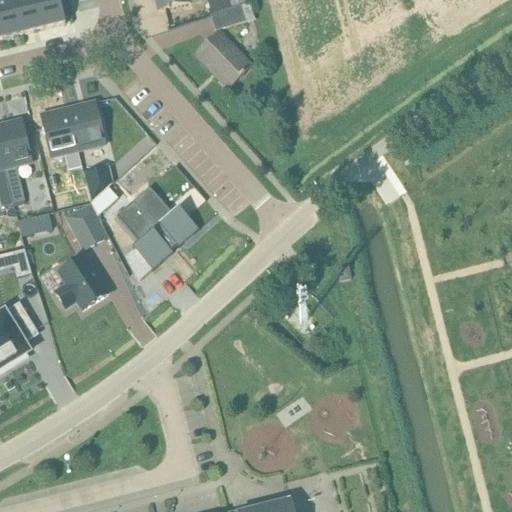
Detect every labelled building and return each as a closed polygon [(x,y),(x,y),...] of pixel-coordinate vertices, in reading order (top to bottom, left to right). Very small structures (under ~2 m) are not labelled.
[(13,0),(10,0),(0,2),(0,29),(3,42),(23,37),(13,0)] [(37,0),(13,0),(23,37),(45,32),(37,0)] [(59,0),(37,0),(45,32),(66,27),(59,0)] [(155,0),(158,12),(190,4),(189,0),(155,0)] [(246,0),(229,0),(232,9),(243,6),(248,4),(246,0)] [(216,32),(248,23),(243,6),(232,9),(212,17),(216,32)] [(252,67),(220,34),(197,57),(228,90),(252,67)] [(78,153),(86,152),(105,147),(95,105),(68,111),(78,153)] [(41,118),(51,160),(78,153),(68,111),(41,118)] [(7,126),(0,127),(0,152),(5,171),(13,207),(14,209),(25,206),(16,169),(31,165),(26,142),(21,123),(11,125),(7,126)] [(0,202),(2,210),(13,207),(5,171),(0,152),(0,202)] [(140,166),(113,190),(123,201),(150,177),(140,166)] [(110,168),(84,175),(91,205),(114,185),(110,168)] [(85,190),(64,195),(68,212),(89,207),(85,190)] [(149,190),(133,205),(176,252),(196,234),(177,212),(172,216),(149,190)] [(133,205),(117,219),(140,245),(135,249),(155,271),(176,252),(133,205)] [(91,207),(65,220),(83,254),(108,241),(91,207)] [(22,239),(35,236),(32,221),(19,225),(22,239)] [(25,252),(0,258),(0,272),(15,269),(17,279),(31,275),(25,252)] [(65,288),(54,295),(66,312),(77,305),(83,314),(109,297),(85,259),(58,276),(65,288)] [(349,270),(337,272),(340,283),(351,281),(349,270)] [(0,316),(0,358),(8,372),(18,366),(28,360),(26,357),(29,355),(22,340),(36,332),(19,305),(0,316)] [(133,333),(143,346),(155,337),(145,324),(133,333)] [(0,358),(0,377),(8,372),(0,358)]
